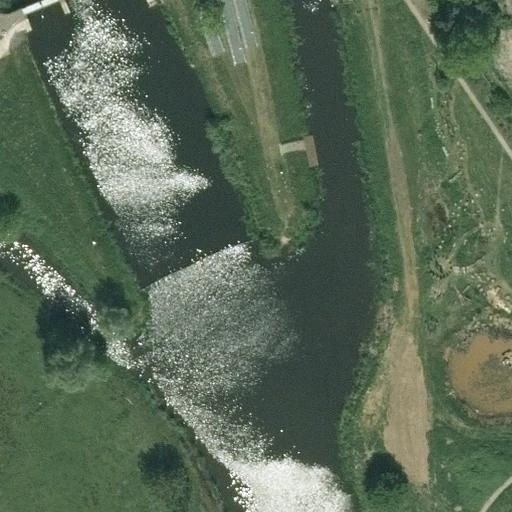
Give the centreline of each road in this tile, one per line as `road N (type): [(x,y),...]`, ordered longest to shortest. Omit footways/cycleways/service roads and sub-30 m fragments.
road 1 (track): [(365,0),(409,278),(407,326),(379,428),(403,511)]
road 2 (track): [(240,0),(286,212)]
